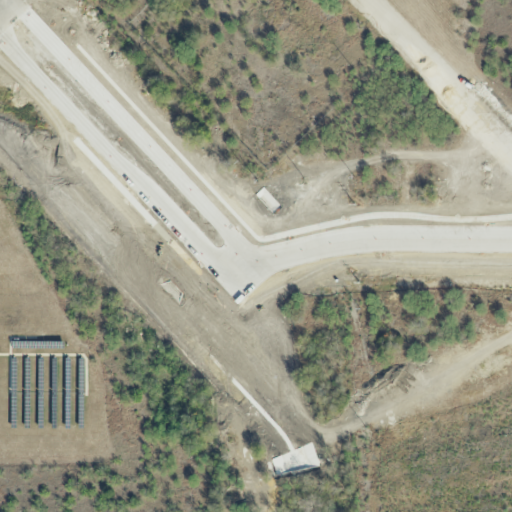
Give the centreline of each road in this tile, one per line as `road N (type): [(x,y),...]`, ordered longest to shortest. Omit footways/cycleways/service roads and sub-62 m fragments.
road 1 (tertiary): [(257,271),(10,0)]
road 2 (tertiary): [(0,41),(229,293)]
road 3 (residential): [(229,293),(277,259),(325,245),(511,238)]
